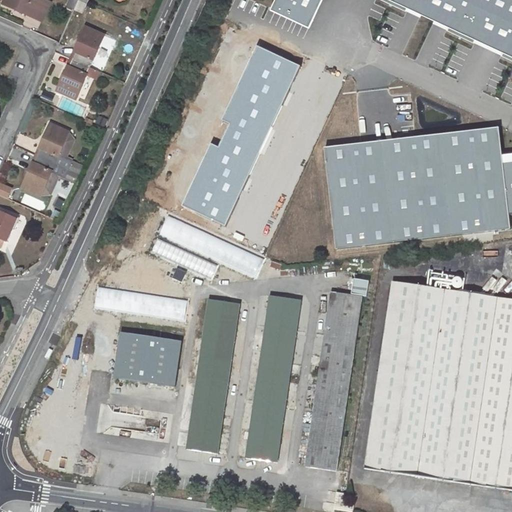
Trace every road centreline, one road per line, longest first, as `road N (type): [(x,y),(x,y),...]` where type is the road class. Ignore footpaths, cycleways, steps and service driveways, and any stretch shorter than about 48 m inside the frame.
road 1 (residential): [(62,280),(511,231)]
road 2 (secondary): [(192,0),(62,280)]
road 3 (tertiary): [(172,511),(3,486)]
road 4 (residential): [(0,27),(45,47),(0,152)]
road 5 (secondary): [(62,280),(0,416)]
